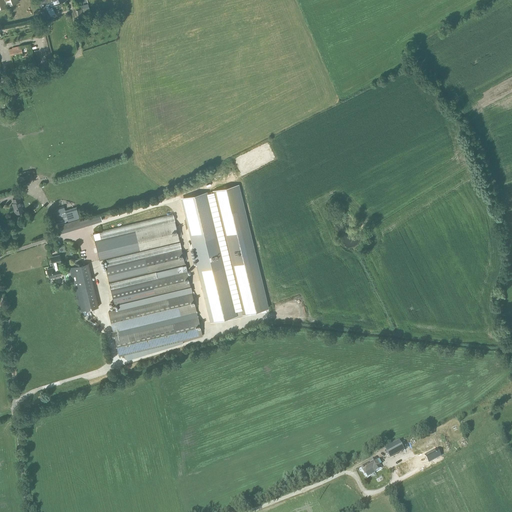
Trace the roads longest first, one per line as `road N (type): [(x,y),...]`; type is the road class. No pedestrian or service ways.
road 1 (unclassified): [(28,511),(0,297)]
road 2 (unknown): [(0,81),(73,57),(70,12)]
